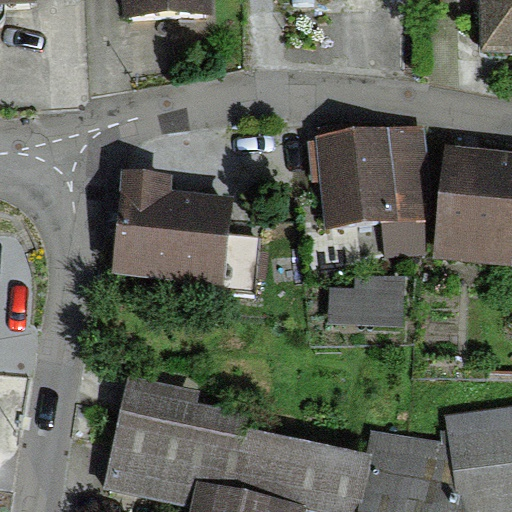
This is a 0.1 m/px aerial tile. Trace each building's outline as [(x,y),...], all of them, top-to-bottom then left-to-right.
[(0,0),(0,13),(36,12),(35,0),(0,0)] [(210,0),(119,0),(121,23),(212,17),(210,0)] [(511,0),(483,0),(484,56),(511,55),(511,0)] [(425,130),(308,145),(313,181),(321,180),(328,232),(387,225),(391,256),(430,251),(427,221),(437,220),(425,130)] [(511,261),(511,163),(496,162),(447,157),(436,260),(510,268),(511,261)] [(123,179),(112,281),(254,297),(255,286),(266,287),(270,244),(229,239),(232,208),(195,204),(169,201),(171,184),(123,179)] [(329,329),(407,334),(410,285),(359,281),(359,296),(331,294),(329,329)] [(470,511),(448,444),(374,431),(369,457),(255,433),(261,406),(125,378),(101,493),(184,511),(470,511)] [(511,511),(511,408),(445,416),(448,444),(470,511),(511,511)]
